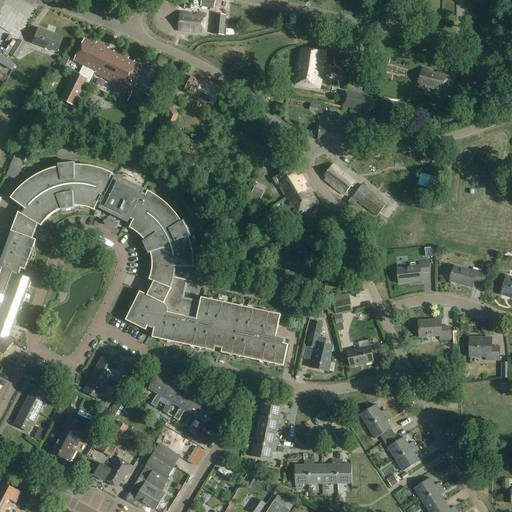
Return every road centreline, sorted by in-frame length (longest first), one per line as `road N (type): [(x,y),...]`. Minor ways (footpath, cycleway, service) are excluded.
road 1 (residential): [(254,0),(446,41),(511,44)]
road 2 (residential): [(97,325),(122,259),(105,237),(71,233),(58,245),(35,310),(32,348)]
road 3 (residential): [(313,151),(216,72),(132,32)]
road 4 (residential): [(313,151),(433,141),(511,115)]
road 5 (residential): [(382,312),(337,211),(310,172),(313,151)]
road 6 (residential): [(236,375),(319,390),(406,368)]
road 7 (residential): [(483,511),(406,368)]
road 8 (residential): [(177,511),(227,422),(236,375)]
road 9 (residential): [(97,325),(143,353),(236,375)]
road 10 (residential): [(511,319),(440,300),(382,312)]
